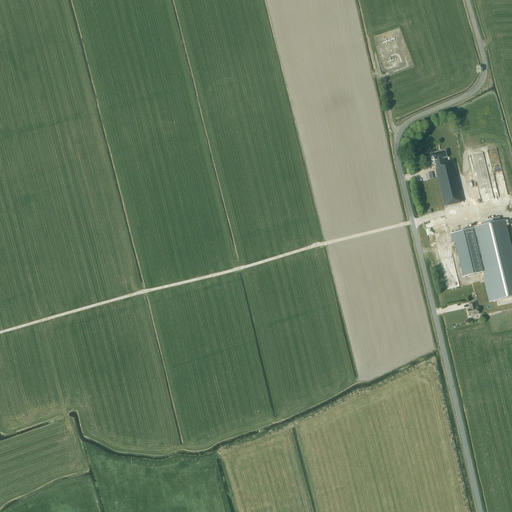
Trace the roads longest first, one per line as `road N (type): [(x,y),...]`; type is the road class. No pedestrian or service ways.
road 1 (tertiary): [(479,511),(396,146),(411,119),(482,80),(467,0)]
road 2 (track): [(0,332),(411,221)]
